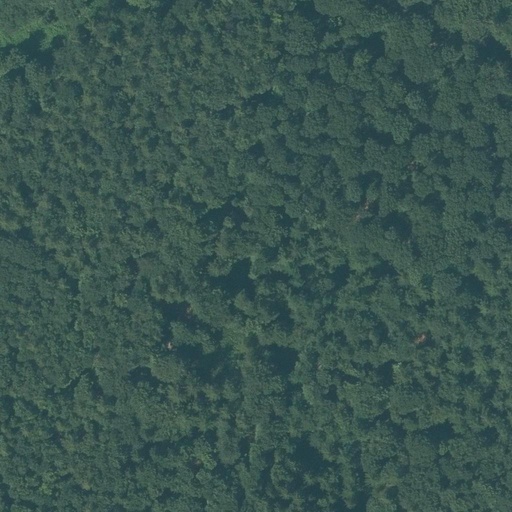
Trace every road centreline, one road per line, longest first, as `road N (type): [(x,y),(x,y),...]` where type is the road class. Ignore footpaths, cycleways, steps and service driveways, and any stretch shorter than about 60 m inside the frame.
road 1 (track): [(99,511),(303,0)]
road 2 (track): [(511,52),(383,0)]
